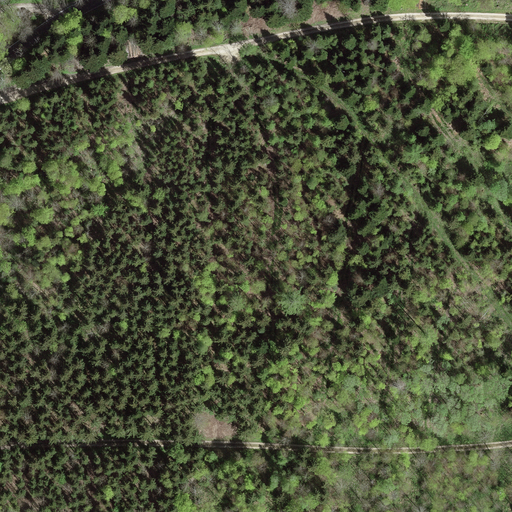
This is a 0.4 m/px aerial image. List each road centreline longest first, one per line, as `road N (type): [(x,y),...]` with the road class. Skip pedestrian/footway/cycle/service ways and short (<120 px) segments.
road 1 (track): [(511,18),(391,18),(309,29),(0,95)]
road 2 (track): [(0,448),(160,443),(347,451),(511,443)]
